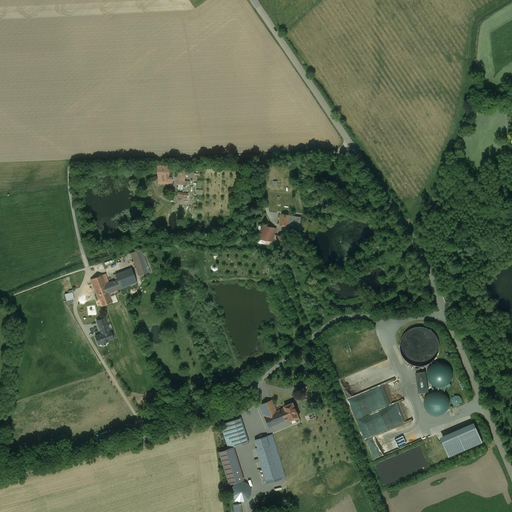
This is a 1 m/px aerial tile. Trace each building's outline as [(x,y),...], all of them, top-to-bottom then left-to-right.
[(168,165),(157,166),(158,181),(171,180),(171,178),(168,178),(168,165)] [(290,215),(282,214),(280,225),(288,226),(290,215)] [(301,217),(290,215),(288,226),(288,227),(292,228),(291,231),(299,232),(301,217)] [(276,228),(262,225),(259,239),(277,243),(278,235),(275,235),(276,228)] [(286,237),(278,235),(277,243),(277,247),(285,248),(286,237)] [(139,250),(130,253),(139,276),(148,273),(139,250)] [(131,269),(115,275),(117,280),(106,284),(109,293),(136,282),(131,269)] [(105,282),(102,275),(91,280),(98,300),(100,306),(101,306),(112,302),(109,293),(106,284),(105,282)] [(68,293),(64,294),(66,301),(74,299),(72,292),(68,293)] [(95,300),(86,304),(89,312),(88,312),(89,317),(100,313),(98,307),(100,306),(98,300),(95,301),(95,300)] [(400,345),(400,350),(401,354),(403,357),(406,361),(409,363),(413,365),(417,366),(421,366),(426,365),(429,364),(433,361),(436,358),(438,354),(439,350),(439,346),(439,342),(437,338),(435,334),(432,331),(428,329),(424,328),(420,327),(416,327),(412,329),(408,331),(405,334),(402,337),(401,341),(400,345)] [(431,365),(429,368),(428,371),(427,374),(427,377),(428,380),(430,383),(432,385),(435,386),(438,387),(440,387),(442,387),(444,387),(445,386),(448,385),(450,382),(452,380),(453,376),(453,373),(452,370),(450,367),(448,365),(446,363),(443,362),(440,362),(436,362),(434,363),(431,365)] [(425,372),(416,373),(419,393),(428,392),(425,372)] [(349,399),(357,418),(388,405),(382,393),(379,387),(349,399)] [(447,395),(445,393),(443,392),(442,391),(441,391),(440,391),(438,390),(434,390),(431,391),(428,393),(426,396),(425,399),(424,402),(424,405),(425,408),(427,411),(429,413),(432,415),(435,416),(439,416),(442,415),(445,413),(447,411),(449,408),(450,405),(449,401),(449,398),(447,395)] [(456,396),(455,396),(454,396),(453,397),(452,397),(452,398),(452,399),(451,400),(451,401),(451,402),(451,403),(452,404),(453,405),(454,406),(455,406),(456,406),(457,406),(458,406),(459,405),(460,405),(460,404),(461,403),(461,402),(462,401),(461,400),(461,399),(461,398),(460,397),(459,397),(459,396),(458,396),(457,396),(456,396)] [(276,411),(272,400),(259,405),(268,428),(286,420),(282,409),(276,411)] [(293,403),(284,407),(285,408),(290,419),(290,421),(299,417),(293,403)] [(239,418),(228,422),(236,446),(247,443),(239,418)] [(403,434),(406,434),(406,443),(404,443),(402,443),(408,443),(422,438),(416,425),(414,420),(402,425),(402,430),(403,432),(403,434)] [(224,423),(220,424),(228,449),(232,447),(236,446),(228,422),(224,423)] [(474,423),(440,437),(449,458),(483,443),(474,423)] [(273,443),(268,445),(266,436),(254,440),(268,483),(284,479),(273,443)] [(242,480),(232,447),(228,449),(218,452),(222,463),(229,485),(237,482),(242,480)] [(241,482),(239,482),(238,482),(237,483),(236,483),(235,484),(234,485),(233,487),(232,488),(232,489),(231,490),(231,492),(232,493),(232,494),(232,495),(233,496),(233,497),(234,498),(235,499),(236,499),(236,500),(237,500),(238,500),(239,501),(241,501),(242,501),(243,501),(244,500),(245,500),(246,499),(247,498),(248,497),(249,497),(249,495),(250,494),(250,493),(250,492),(250,491),(250,490),(250,489),(249,488),(249,487),(248,486),(247,485),(246,484),(245,483),(244,483),(243,482),(242,482),(241,482)] [(235,511),(243,511),(242,503),(234,504),(235,511)]
